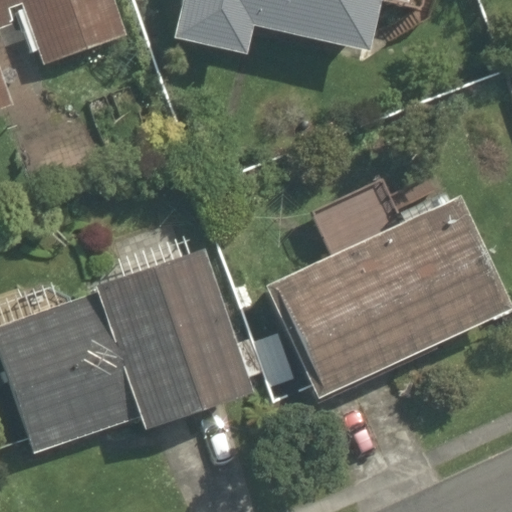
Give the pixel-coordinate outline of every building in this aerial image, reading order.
[(0,0),(0,111),(8,108),(0,84),(0,31),(8,29),(2,13),(17,8),(38,67),(117,39),(103,0),(0,0)] [(169,0),(159,41),(233,59),(241,26),(355,55),(368,0),(169,0)] [(294,379),(306,406),(497,317),(445,205),(256,292),(255,293),(261,306),(237,317),(270,390),(294,379)] [(0,376),(28,456),(130,421),(135,436),(242,399),(193,256),(85,293),(87,297),(0,327),(0,376)] [(237,307),(250,302),(239,275),(226,280),(237,307)]
